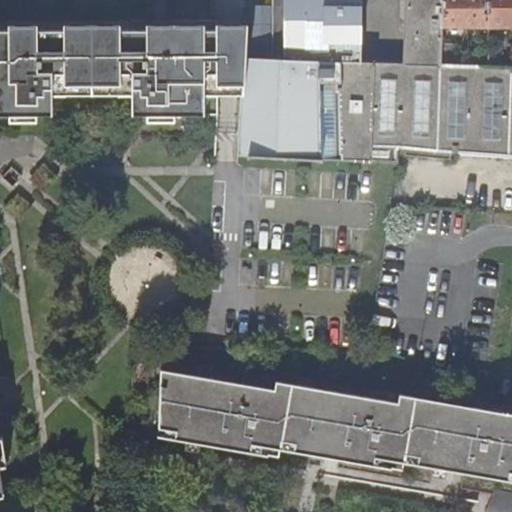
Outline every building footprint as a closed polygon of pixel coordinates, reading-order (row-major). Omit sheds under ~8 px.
[(339,60),(361,61),(362,0),(284,0),(284,10),(284,60),(273,59),(246,58),(243,95),(240,154),(340,159),(339,60)] [(284,0),(273,0),(273,59),(284,60),(284,10),(284,0)] [(407,0),(406,64),(361,61),(339,60),(340,159),(397,162),(398,146),(450,151),(511,155),(511,67),(494,66),(487,66),(481,66),(441,65),(442,25),(443,0),(407,0)] [(443,0),(442,25),(487,26),(487,0),(443,0)] [(511,0),(487,0),(487,26),(511,25),(511,0)] [(230,95),(243,95),(246,58),(247,32),(231,32),(0,30),(0,114),(9,114),(9,121),(36,122),(37,114),(51,115),(52,95),(133,95),(133,115),(148,115),(148,122),(175,122),(175,115),(217,116),(218,94),(230,95)] [(35,178),(48,188),(58,176),(46,166),(35,178)] [(10,208),(23,219),(33,206),(20,195),(10,208)] [(511,479),(511,409),(509,409),(479,409),(425,399),(422,407),(301,386),(299,394),(160,369),(158,422),(158,427),(170,429),(168,437),(185,441),(187,432),(199,434),(221,439),(220,447),(278,457),(280,448),(309,453),(311,446),(324,447),(345,452),(343,460),(401,470),(403,462),(433,467),(434,459),(447,461),(470,465),(469,472),(511,479)] [(198,443),(220,447),(221,439),(199,434),(198,443)] [(343,460),(345,452),(324,447),(322,456),(343,460)] [(446,469),(469,472),(470,465),(447,461),(446,469)]
